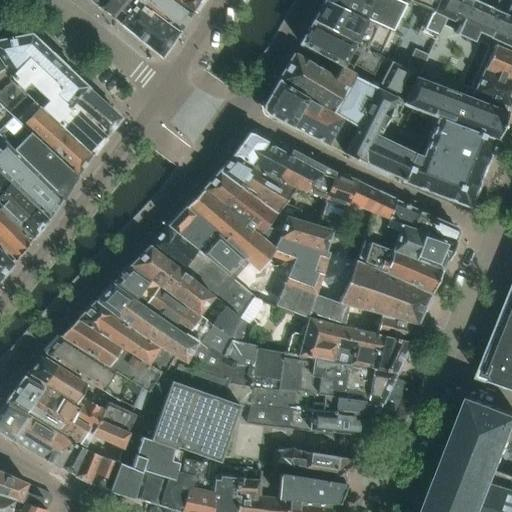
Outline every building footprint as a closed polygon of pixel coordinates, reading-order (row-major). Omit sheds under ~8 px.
[(113,18),(118,11),(127,0),(102,0),(97,7),(112,19),(113,18)] [(170,26),(142,5),(134,0),(127,0),(118,11),(113,18),(113,19),(126,29),(156,54),(164,53),(179,32),(170,26)] [(179,32),(192,12),(176,0),(134,0),(142,5),(143,5),(171,26),(179,32)] [(177,0),(193,11),(200,0),(177,0)] [(325,0),(326,0),(334,5),(389,30),(390,31),(403,3),(395,0),(325,0)] [(398,0),(407,4),(408,2),(431,11),(432,9),(436,0),(398,0)] [(434,40),(427,55),(424,60),(422,65),(419,70),(417,74),(469,98),(471,98),(473,94),(483,69),(494,45),(493,44),(475,36),(477,32),(511,47),(511,17),(505,14),(494,10),(472,0),(436,0),(432,9),(431,11),(430,13),(431,13),(444,19),(444,20),(443,22),(441,25),(439,30),(436,35),(434,40)] [(511,0),(498,0),(494,10),(505,14),(511,17),(511,0)] [(355,43),(354,44),(362,48),(377,55),(389,30),(334,5),(334,6),(325,1),(313,22),(322,26),(355,43)] [(430,13),(428,19),(441,25),(443,22),(444,20),(431,13),(430,13)] [(428,19),(426,24),(439,30),(441,25),(428,19)] [(382,58),(377,55),(362,48),(354,44),(321,27),(313,22),(300,44),(301,45),(336,64),(340,58),(373,76),(382,58)] [(426,24),(423,29),(436,35),(439,30),(426,24)] [(423,29),(421,34),(434,40),(436,35),(423,29)] [(57,123),(73,102),(85,86),(66,68),(66,67),(51,53),(51,54),(30,34),(0,40),(0,61),(9,76),(21,89),(27,82),(46,100),(39,107),(57,123)] [(511,52),(494,45),(483,69),(511,81),(511,52)] [(414,49),(412,54),(424,60),(427,55),(414,49)] [(353,76),(354,74),(342,67),(341,67),(334,78),(294,54),(278,81),(287,86),(331,113),(353,76)] [(412,54),(409,59),(422,65),(424,60),(412,54)] [(409,59),(407,64),(419,70),(422,65),(409,59)] [(0,105),(8,113),(26,94),(21,89),(9,76),(0,61),(0,105)] [(376,88),(396,99),(400,100),(411,75),(407,73),(390,62),(376,88)] [(407,64),(404,68),(417,74),(419,70),(407,64)] [(511,81),(483,69),(473,94),(500,103),(509,107),(511,99),(511,81)] [(364,164),(364,163),(378,135),(394,102),(396,99),(376,88),(353,76),(331,113),(342,119),(357,128),(344,154),(364,164)] [(495,139),(495,140),(507,112),(471,98),(469,98),(415,77),(405,105),(428,114),(495,139)] [(287,86),(277,81),(264,105),(263,110),(266,114),(291,126),(328,145),(332,136),(342,119),(331,113),(287,86)] [(87,87),(85,86),(73,102),(103,129),(101,131),(106,136),(106,135),(118,119),(119,120),(120,118),(119,117),(118,117),(104,105),(105,105),(87,88),(87,87)] [(26,94),(8,113),(76,176),(91,155),(57,123),(39,107),(26,94)] [(91,155),(106,136),(101,131),(103,129),(73,102),(57,123),(91,155)] [(0,123),(9,114),(0,105),(0,123)] [(76,176),(9,114),(0,123),(0,137),(62,198),(76,176)] [(468,206),(495,139),(428,114),(413,151),(378,135),(364,163),(402,179),(468,206)] [(289,156),(292,150),(255,129),(250,130),(248,133),(249,134),(289,156)] [(293,189),(323,198),(334,173),(292,151),(289,156),(249,134),(232,156),(293,189)] [(0,173),(48,219),(61,199),(0,138),(0,173)] [(285,216),(296,219),(299,209),(283,204),(293,189),(232,156),(219,171),(276,213),(285,216)] [(254,275),(268,279),(284,285),(315,296),(329,253),(324,251),(332,230),(296,219),(276,213),(219,171),(203,189),(210,196),(274,249),(254,275)] [(0,206),(29,236),(32,238),(48,219),(0,173),(0,206)] [(343,216),(348,205),(353,192),(357,183),(334,173),(323,198),(322,202),(325,203),(322,209),(323,209),(322,212),(342,219),(343,216)] [(367,212),(376,192),(357,183),(353,192),(348,205),(367,212)] [(202,190),(185,207),(243,258),(239,262),(254,275),(274,249),(209,197),(202,190)] [(367,212),(370,213),(387,220),(395,200),(376,192),(367,212)] [(397,223),(399,224),(405,226),(413,209),(395,200),(387,220),(397,223)] [(29,236),(0,206),(0,246),(15,261),(31,239),(29,236)] [(260,291),(255,300),(274,308),(275,307),(304,317),(307,318),(307,317),(309,313),(315,296),(284,285),(268,279),(254,275),(239,262),(243,258),(185,207),(168,226),(247,292),(252,285),(260,291)] [(454,242),(457,233),(457,230),(455,228),(444,223),(413,209),(405,226),(454,242)] [(397,223),(387,220),(370,213),(361,240),(362,240),(363,240),(389,249),(397,226),(396,225),(397,223)] [(399,224),(397,223),(396,225),(397,226),(389,249),(441,268),(442,268),(446,259),(447,260),(454,242),(405,226),(399,224)] [(213,297),(224,306),(225,307),(241,320),(245,311),(252,299),(254,297),(247,292),(168,226),(149,246),(213,297)] [(356,259),(430,292),(441,268),(389,249),(363,240),(362,240),(356,259)] [(130,266),(197,316),(213,297),(149,246),(130,266)] [(0,278),(12,264),(0,251),(0,278)] [(353,260),(343,257),(329,253),(315,296),(336,303),(348,306),(381,315),(416,324),(429,295),(353,260)] [(197,316),(130,266),(130,265),(112,284),(195,343),(196,340),(236,365),(248,367),(252,365),(257,348),(231,338),(212,325),(197,316)] [(248,367),(236,365),(196,340),(195,343),(112,284),(95,302),(146,339),(159,348),(183,363),(184,363),(227,379),(226,382),(243,385),(248,367)] [(511,291),(511,294),(511,293),(511,300),(506,316),(503,315),(493,338),(490,346),(481,368),(479,373),(478,377),(511,388),(511,291)] [(315,296),(309,313),(343,323),(348,306),(336,303),(315,296)] [(226,382),(227,379),(184,363),(183,363),(159,348),(146,339),(95,302),(77,320),(86,327),(146,364),(148,365),(158,371),(167,376),(166,380),(170,381),(239,405),(250,406),(251,405),(256,388),(243,385),(226,382)] [(225,307),(212,325),(231,338),(241,320),(225,307)] [(416,325),(416,324),(381,315),(376,334),(408,341),(409,341),(416,325)] [(394,373),(408,341),(376,334),(343,326),(307,317),(307,318),(304,317),(299,334),(293,333),(289,336),(285,353),(312,358),(394,373)] [(86,327),(77,320),(60,337),(130,382),(133,384),(134,383),(147,390),(158,371),(148,365),(146,364),(86,327)] [(118,402),(130,382),(60,337),(45,354),(118,402)] [(251,405),(311,412),(373,418),(381,402),(316,394),(318,377),(309,376),(312,358),(285,353),(263,350),(257,348),(252,365),(248,367),(243,385),(256,388),(251,405)] [(49,365),(41,358),(25,376),(77,408),(76,409),(74,408),(68,417),(87,428),(92,431),(135,450),(140,437),(128,432),(136,414),(107,402),(49,365)] [(318,377),(316,394),(381,402),(394,373),(312,358),(309,376),(318,377)] [(73,442),(72,443),(77,446),(87,428),(68,417),(74,408),(24,377),(6,401),(14,407),(73,442)] [(219,462),(239,405),(170,381),(149,440),(175,449),(175,447),(210,459),(219,462)] [(139,411),(148,390),(147,390),(142,387),(132,407),(139,411)] [(511,511),(511,489),(493,484),(510,441),(511,435),(511,413),(470,397),(467,405),(466,405),(438,478),(424,511),(511,511)] [(5,401),(0,409),(0,432),(59,468),(64,459),(72,443),(73,442),(14,407),(5,401)] [(250,406),(246,423),(256,425),(310,430),(363,436),(366,436),(373,418),(311,412),(251,405),(250,406)] [(122,450),(118,462),(112,479),(109,489),(133,497),(141,472),(165,479),(173,481),(179,458),(181,451),(175,449),(149,440),(140,437),(135,450),(92,431),(89,435),(122,450)] [(72,443),(64,459),(59,468),(74,475),(87,449),(77,446),(72,443)] [(94,474),(101,455),(87,449),(74,475),(89,483),(94,474)] [(338,479),(348,481),(349,471),(352,471),(356,460),(353,459),(295,450),(278,450),(276,470),(338,479)] [(118,462),(101,455),(94,474),(89,483),(90,483),(108,489),(109,489),(112,479),(118,462)] [(180,511),(186,488),(187,485),(190,486),(197,462),(179,458),(173,481),(165,479),(158,505),(180,511)] [(210,491),(212,494),(213,465),(208,465),(208,464),(197,462),(190,486),(210,491)] [(212,494),(211,511),(234,511),(235,509),(239,468),(213,465),(212,494)] [(285,511),(287,500),(276,499),(276,498),(259,496),(259,481),(258,481),(259,468),(242,465),(241,469),(239,468),(235,509),(234,511),(285,511)] [(1,472),(0,471),(0,496),(13,500),(20,502),(22,502),(39,507),(46,509),(51,501),(51,500),(51,499),(51,497),(51,496),(51,495),(49,493),(5,473),(3,473),(2,473),(1,472)] [(141,472),(133,497),(147,501),(146,501),(158,505),(165,479),(141,472)] [(346,484),(278,474),(276,498),(276,499),(287,500),(338,504),(346,484)] [(182,511),(211,511),(212,494),(186,488),(180,511),(182,511)] [(0,511),(9,511),(13,500),(0,496),(0,511)] [(338,504),(287,500),(285,511),(335,511),(338,505),(338,504)] [(45,511),(46,509),(39,507),(22,502),(17,511),(45,511)]
